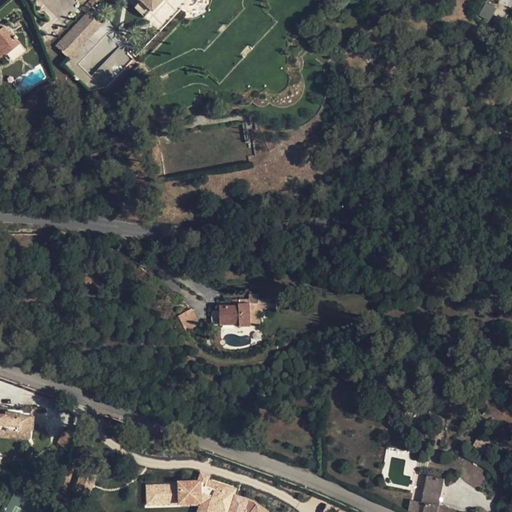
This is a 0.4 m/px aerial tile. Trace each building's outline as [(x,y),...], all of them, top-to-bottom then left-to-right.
[(151,9),(141,0),(134,7),(144,17),(151,9)] [(162,0),(141,0),(151,9),(152,11),(162,0)] [(480,16),(489,20),(494,7),(486,4),(480,16)] [(56,46),(69,59),(101,25),(88,12),(56,46)] [(0,56),(5,52),(8,56),(6,58),(9,63),(25,50),(20,43),(16,39),(18,38),(15,35),(14,36),(10,32),(9,33),(4,27),(0,29),(0,56)] [(240,305),(221,305),(221,310),(221,324),(240,324),(240,327),(251,327),(251,303),(260,303),(272,303),(272,300),(260,300),(250,300),(240,300),(240,305)] [(260,308),(260,303),(251,303),(251,327),(260,326),(260,308)] [(178,316),(186,331),(199,324),(191,309),(178,316)] [(221,324),(221,310),(214,310),(212,313),(212,322),(214,324),(221,324)] [(0,433),(18,435),(18,438),(28,438),(30,416),(20,415),(20,412),(7,411),(7,414),(3,414),(0,413),(0,433)] [(80,426),(82,419),(76,417),(74,424),(80,426)] [(88,421),(82,419),(80,426),(86,428),(88,421)] [(78,473),(77,492),(92,493),(93,474),(78,473)] [(439,507),(445,479),(428,475),(423,502),(412,500),(409,511),(442,511),(444,508),(439,507)] [(203,494),(200,502),(229,511),(236,488),(208,479),(206,485),(215,488),(213,497),(203,494)] [(147,504),(200,502),(200,480),(178,481),(179,484),(146,485),(147,504)] [(228,511),(229,511),(200,502),(198,508),(212,511),(228,511)]
